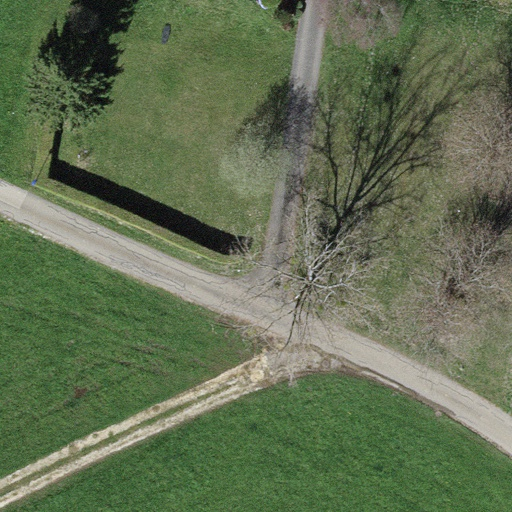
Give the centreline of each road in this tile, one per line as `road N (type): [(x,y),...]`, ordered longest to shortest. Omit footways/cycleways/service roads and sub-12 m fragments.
road 1 (unclassified): [(511,438),(469,405),(329,335),(0,195)]
road 2 (track): [(329,335),(0,494)]
